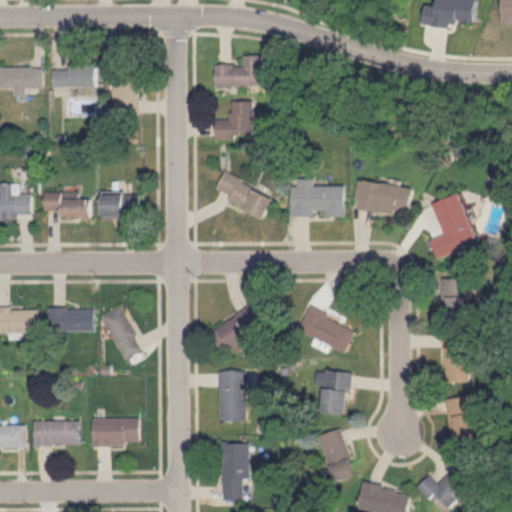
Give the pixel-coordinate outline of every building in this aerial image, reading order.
[(266,84),(266,54),(246,54),(246,63),(217,63),(217,85),(266,84)] [(99,85),(99,63),(71,63),(71,67),(55,67),(55,84),(99,85)] [(46,90),(46,65),(1,65),(1,90),(46,90)] [(115,73),(115,110),(141,110),(141,73),(115,73)] [(218,138),(255,138),(255,100),(233,100),(233,119),(218,119),(218,138)] [(231,201),(266,218),(276,194),(226,171),(218,188),(234,195),(231,201)] [(316,185),(316,177),(296,177),(296,215),(348,215),(348,185),(316,185)] [(415,186),(360,178),(356,206),(410,215),(415,186)] [(21,183),(1,182),(1,193),(0,193),(0,216),(34,217),(34,194),(21,193),(21,183)] [(143,217),(143,191),(104,192),(104,217),(143,217)] [(439,256),(479,243),(462,192),(435,202),(445,233),(433,237),(439,256)] [(63,218),(92,218),(92,193),(47,193),(47,209),(63,209),(63,218)] [(445,277),(445,320),(473,320),(474,277),(445,277)] [(102,313),(123,301),(138,330),(136,331),(145,349),(126,359),(102,313)] [(311,301),(330,311),(328,315),(357,330),(346,350),(298,325),(311,301)] [(0,303),(13,303),(13,307),(40,307),(41,328),(0,328),(0,303)] [(225,352),(266,327),(253,305),(212,330),(225,352)] [(96,331),(96,307),(52,307),(52,331),(96,331)] [(447,332),(447,385),(472,385),(472,332),(447,332)] [(221,368),(248,368),(248,417),(221,416),(221,368)] [(325,410),(350,413),(354,372),(320,368),(319,383),(327,384),(325,410)] [(482,438),(480,415),(486,414),(484,394),(449,397),(453,441),(482,438)] [(95,415),(141,415),(141,441),(95,441),(95,415)] [(35,417),(82,418),(82,442),(34,441),(35,417)] [(0,422),(28,422),(28,444),(0,444),(0,422)] [(357,475),(343,428),(321,435),(335,481),(357,475)] [(251,442),(224,442),(224,498),(251,498),(251,442)] [(482,477),(465,461),(442,484),(433,474),(420,487),(433,499),(438,494),(451,507),(482,477)] [(362,508),(389,511),(410,511),(413,489),(365,483),(362,508)]
